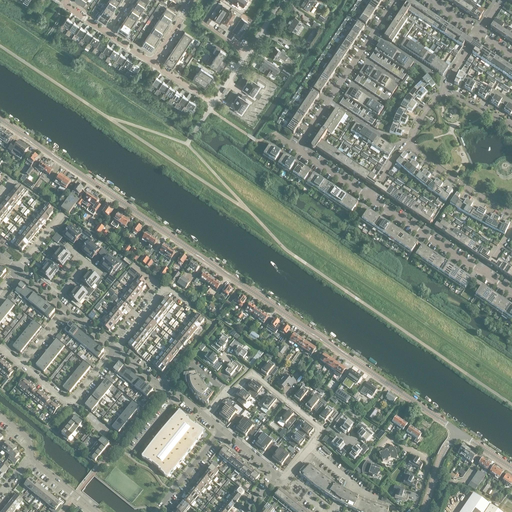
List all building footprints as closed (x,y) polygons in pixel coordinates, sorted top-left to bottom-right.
[(117,6),(109,0),(106,4),(114,10),(117,6)] [(311,11),(318,1),(316,0),(300,0),(301,0),(299,3),(311,11)] [(408,10),(413,3),(409,0),(408,0),(404,7),(408,10)] [(462,9),(467,1),(465,0),(461,0),(458,6),(462,9)] [(145,6),(137,1),(134,5),(135,5),(143,10),(145,6)] [(378,7),(369,1),(366,6),(375,12),(378,7)] [(466,12),(471,4),(467,1),(462,9),(466,12)] [(412,13),(417,5),(413,3),(408,10),(408,11),(412,13)] [(114,10),(106,4),(103,9),(111,14),(114,10)] [(230,9),(222,4),(212,18),(220,24),(230,9)] [(470,15),(476,7),(471,4),(466,12),(470,15)] [(143,10),(135,5),(134,5),(132,9),(140,15),(143,10)] [(416,16),(421,8),(417,5),(412,13),(416,16)] [(375,12),(366,6),(363,11),(372,17),(375,12)] [(405,16),(408,11),(408,10),(404,7),(399,15),(404,18),(404,17),(407,19),(408,18),(405,16)] [(475,18),(480,10),(476,7),(470,15),(475,18)] [(175,13),(167,8),(164,12),(173,18),(175,15),(174,14),(175,13)] [(419,18),(425,10),(421,8),(416,16),(419,18)] [(111,14),(103,9),(100,13),(109,18),(111,14)] [(140,15),(132,9),(129,13),(130,14),(137,19),(140,15)] [(236,13),(231,10),(223,22),(227,25),(229,23),(231,25),(234,21),(231,20),(236,13)] [(423,21),(429,13),(425,10),(419,18),(423,21)] [(482,17),(484,14),(485,13),(480,10),(475,18),(479,21),(482,17)] [(372,17),(363,11),(360,15),(369,21),(372,17)] [(173,18),(164,12),(161,17),(170,23),(173,18)] [(109,18),(100,13),(97,17),(106,23),(109,18)] [(137,19),(130,14),(129,13),(126,18),(134,23),(137,19)] [(428,24),(433,16),(429,13),(423,21),(428,24)] [(369,21),(360,15),(357,20),(366,26),(369,21)] [(407,20),(407,19),(404,17),(404,18),(399,15),(397,18),(405,24),(407,20)] [(432,27),(437,19),(433,16),(428,24),(432,27)] [(70,27),(73,22),(69,19),(67,17),(59,28),(63,31),(64,29),(65,28),(67,25),(70,27)] [(170,23),(161,17),(158,21),(167,27),(170,23)] [(249,22),(241,17),(232,30),(240,35),(244,30),(245,31),(248,27),(246,26),(249,22)] [(301,25),(303,22),(295,17),(288,27),(296,32),(298,29),(301,30),(303,27),(301,25)] [(134,23),(126,18),(123,22),(124,22),(131,27),(134,23)] [(405,24),(397,18),(394,22),(402,27),(405,24)] [(436,29),(441,21),(437,19),(432,27),(436,29)] [(495,31),(500,23),(495,20),(492,24),(493,24),(490,28),(495,31)] [(74,29),(76,31),(79,26),(76,24),(76,23),(74,22),(73,21),(73,22),(70,27),(66,33),(70,35),(71,34),(72,32),(74,29)] [(167,27),(158,21),(155,26),(164,32),(167,27)] [(440,32),(446,24),(441,21),(436,29),(440,32)] [(131,27),(124,22),(123,22),(120,26),(128,32),(131,27)] [(365,28),(356,22),(352,27),(361,33),(365,28)] [(402,27),(394,22),(392,26),(400,31),(402,27)] [(499,34),(504,26),(500,23),(495,31),(499,34)] [(445,35),(450,27),(446,24),(440,32),(445,35)] [(83,35),(86,31),(82,28),(83,28),(80,26),(79,26),(76,31),(72,37),(76,39),(77,38),(78,37),(78,36),(80,34),(83,35)] [(128,32),(120,26),(117,30),(126,36),(128,32)] [(164,32),(155,26),(152,30),(161,36),(164,32)] [(400,31),(392,26),(389,30),(397,35),(400,31)] [(503,37),(509,29),(504,26),(499,34),(503,37)] [(361,33),(352,27),(349,31),(358,37),(361,33)] [(449,38),(454,30),(450,27),(445,35),(449,38)] [(507,40),(511,32),(511,30),(509,29),(503,37),(507,40)] [(87,38),(90,40),(93,35),(89,33),(89,32),(87,31),(87,30),(86,31),(83,35),(79,41),(83,44),(84,42),(84,43),(85,41),(87,38)] [(161,36),(152,30),(149,35),(158,41),(161,36)] [(397,35),(389,30),(387,33),(395,39),(397,35)] [(453,41),(458,33),(454,30),(449,38),(453,41)] [(358,37),(349,31),(346,36),(355,42),(358,37)] [(193,37),(185,32),(182,36),(183,37),(190,42),(193,37)] [(395,39),(387,33),(384,37),(392,43),(395,39)] [(457,44),(463,35),(458,33),(453,41),(457,44)] [(94,42),(96,44),(99,40),(96,37),(93,35),(94,35),(93,35),(90,40),(86,46),(90,48),(91,47),(92,45),(94,42)] [(158,41),(149,35),(146,39),(155,45),(158,41)] [(480,47),(475,44),(473,42),(466,38),(463,35),(457,44),(462,47),(465,43),(470,47),(475,50),(472,54),(477,57),(483,49),(480,47)] [(190,42),(183,37),(182,36),(179,40),(187,46),(190,42)] [(355,42),(346,36),(343,41),(352,47),(355,42)] [(103,49),(106,44),(102,42),(103,41),(100,39),(99,40),(96,44),(92,50),(96,53),(97,51),(98,50),(100,47),(103,49)] [(155,45),(146,39),(142,44),(151,50),(155,45)] [(405,50),(411,42),(406,39),(401,47),(405,50)] [(187,46),(179,40),(176,45),(177,45),(184,50),(187,46)] [(352,47),(343,41),(340,46),(349,52),(352,47)] [(410,53),(415,45),(411,42),(405,50),(410,53)] [(110,53),(113,49),(109,46),(107,44),(107,43),(106,44),(103,49),(99,55),(103,57),(104,56),(105,54),(107,51),(110,53)] [(374,62),(385,45),(381,43),(375,51),(378,53),(376,56),(373,54),(370,59),(374,62)] [(380,54),(383,56),(390,47),(385,44),(385,45),(374,62),(378,64),(381,60),(378,58),(380,54)] [(184,50),(177,45),(176,45),(173,49),(181,54),(184,50)] [(414,56),(419,47),(415,45),(410,53),(414,56)] [(227,53),(216,46),(213,51),(217,54),(215,56),(221,60),(222,57),(224,58),(227,53)] [(349,52),(340,46),(336,50),(346,56),(349,52)] [(294,60),(299,53),(290,47),(286,52),(282,49),(281,51),(275,47),(270,55),(278,61),(281,57),(285,60),(288,56),(294,60)] [(378,64),(382,67),(394,50),(390,47),(383,56),(386,58),(384,62),(381,60),(378,64)] [(418,58),(423,50),(419,47),(414,56),(418,58)] [(114,56),(116,58),(119,53),(115,51),(116,50),(113,48),(114,48),(113,48),(113,49),(110,53),(106,59),(110,62),(111,60),(112,59),(114,56)] [(181,54),(173,49),(170,53),(171,54),(179,59),(181,54)] [(482,60),(487,52),(483,49),(477,57),(482,60)] [(346,56),(336,50),(333,55),(342,61),(346,56)] [(388,60),(391,62),(398,52),(394,50),(382,67),(386,70),(389,65),(386,63),(388,60)] [(422,61),(428,53),(423,50),(418,58),(422,61)] [(120,60),(123,62),(126,58),(122,55),(123,54),(120,53),(120,52),(119,53),(116,58),(112,64),(116,66),(117,65),(118,63),(120,60)] [(386,70),(390,72),(402,55),(398,52),(391,62),(394,63),(392,67),(389,65),(386,70)] [(486,63),(491,55),(487,52),(482,60),(486,63)] [(179,59),(171,54),(170,53),(168,57),(176,63),(179,59)] [(427,64),(432,56),(428,53),(422,61),(427,64)] [(342,61),(333,55),(330,60),(339,66),(342,61)] [(396,65),(399,67),(406,57),(402,55),(390,72),(394,75),(397,70),(394,68),(396,65)] [(490,66),(496,57),(491,55),(486,63),(490,66)] [(223,65),(219,63),(221,60),(215,56),(214,59),(212,58),(209,63),(210,64),(216,68),(220,70),(223,65)] [(431,67),(436,59),(432,56),(427,64),(431,67)] [(130,67),(133,62),(129,59),(127,57),(126,58),(123,62),(119,68),(123,71),(124,69),(125,68),(127,65),(130,67)] [(176,63),(168,57),(165,62),(173,67),(176,63)] [(394,75),(398,78),(410,60),(406,57),(399,67),(402,69),(400,72),(397,70),(394,75)] [(494,68),(500,60),(496,57),(490,66),(494,68)] [(261,65),(258,68),(269,75),(270,73),(271,73),(271,72),(276,75),(280,69),(264,59),(260,65),(261,65)] [(435,70),(440,62),(436,59),(431,67),(435,70)] [(339,66),(330,60),(327,65),(336,71),(339,66)] [(404,70),(407,72),(414,63),(410,60),(398,78),(402,80),(405,76),(402,74),(404,70)] [(499,71),(504,63),(500,60),(494,68),(499,71)] [(137,71),(140,67),(135,64),(136,63),(133,62),(134,61),(133,61),(133,62),(130,67),(126,72),(129,75),(130,73),(131,74),(132,72),(131,72),(133,69),(137,71)] [(439,73),(445,64),(440,62),(435,70),(439,72),(439,73)] [(503,74),(508,66),(504,63),(499,71),(503,74)] [(446,72),(449,67),(445,64),(439,73),(439,72),(438,73),(443,76),(445,73),(446,72)] [(336,71),(327,65),(324,69),(333,75),(336,71)] [(359,84),(369,68),(365,65),(360,73),(363,75),(361,79),(358,77),(355,81),(359,84)] [(507,77),(511,69),(511,68),(508,66),(503,74),(507,77)] [(365,77),(368,79),(374,69),(370,67),(369,68),(359,84),(363,87),(366,82),(363,80),(365,77)] [(213,76),(201,68),(198,73),(209,80),(210,81),(213,76)] [(333,75),(324,69),(321,74),(330,80),(333,75)] [(363,87),(367,90),(378,72),(374,69),(368,79),(371,81),(369,84),(366,82),(363,87)] [(198,73),(197,72),(194,77),(206,85),(209,80),(198,73)] [(373,82),(376,84),(382,75),(378,72),(367,90),(371,92),(374,88),(371,86),(373,82)] [(463,83),(466,77),(459,73),(454,84),(458,86),(460,82),(461,83),(461,82),(463,83)] [(330,80),(321,74),(317,79),(327,85),(330,80)] [(371,92),(375,95),(386,77),(382,75),(376,84),(379,86),(377,89),(374,88),(371,92)] [(159,86),(162,82),(162,81),(158,79),(158,78),(156,77),(156,76),(148,88),(149,88),(152,90),(153,88),(153,89),(154,87),(156,84),(159,86)] [(248,81),(246,83),(256,90),(260,85),(262,87),(264,84),(258,80),(256,82),(249,77),(247,81),(248,81)] [(381,88),(384,89),(390,80),(386,77),(375,95),(379,98),(382,93),(379,91),(381,88)] [(435,86),(432,82),(427,77),(421,83),(425,87),(427,86),(428,87),(429,86),(432,89),(435,86)] [(468,91),(473,80),(466,77),(463,83),(465,84),(465,85),(466,85),(464,89),(468,91)] [(327,85),(317,79),(314,84),(323,90),(327,85)] [(379,98),(383,100),(394,83),(390,80),(384,89),(387,91),(385,95),(382,93),(379,98)] [(477,90),(480,84),(473,80),(468,91),(471,92),(473,89),(475,89),(475,88),(477,90)] [(166,91),(169,86),(168,86),(165,83),(163,81),(162,81),(162,82),(159,86),(154,92),(155,93),(155,92),(159,94),(160,93),(161,91),(163,88),(165,90),(166,91)] [(270,82),(268,85),(277,92),(279,88),(270,82)] [(246,83),(243,88),(249,93),(248,95),(254,99),(256,96),(253,95),(256,90),(246,83)] [(392,95),(400,84),(399,84),(398,85),(394,83),(383,100),(387,103),(390,98),(387,96),(389,93),(392,95)] [(424,90),(424,89),(425,87),(421,83),(415,88),(423,97),(426,94),(423,91),(424,90)] [(323,90),(314,84),(311,89),(320,95),(323,90)] [(481,98),(487,87),(480,84),(477,90),(479,91),(479,92),(480,92),(478,96),(481,98)] [(175,91),(175,90),(171,88),(172,87),(169,86),(169,85),(168,86),(169,86),(166,91),(165,90),(161,97),(162,97),(165,99),(166,97),(167,96),(169,93),(172,95),(175,91)] [(491,97),(494,91),(487,87),(481,98),(485,100),(487,96),(488,97),(489,96),(491,97)] [(340,104),(344,107),(354,91),(350,88),(345,96),(348,98),(346,101),(343,99),(340,104)] [(423,97),(415,88),(409,95),(414,99),(416,98),(417,98),(418,97),(421,100),(423,97)] [(350,99),(353,101),(359,92),(355,89),(354,91),(344,107),(348,110),(351,105),(348,103),(350,99)] [(182,95),(178,92),(176,90),(175,90),(175,91),(172,95),(168,101),(168,102),(169,101),(172,103),(173,102),(174,100),(176,97),(179,99),(182,95)] [(319,96),(310,90),(307,95),(316,101),(319,96)] [(494,105),(501,95),(494,91),(491,97),(492,98),(492,99),(493,100),(491,103),(494,105)] [(348,110),(352,112),(363,95),(359,92),(353,101),(356,103),(354,107),(351,105),(348,110)] [(186,104),(189,100),(188,99),(184,97),(185,96),(182,94),(183,94),(182,94),(182,95),(179,99),(174,106),(175,106),(175,105),(179,108),(180,106),(181,105),(183,102),(185,104),(186,104)] [(239,95),(235,100),(245,107),(248,102),(251,104),(253,101),(247,97),(245,99),(239,95)] [(255,120),(270,100),(263,95),(248,115),(255,120)] [(316,101),(307,95),(304,100),(313,106),(316,101)] [(358,105),(361,107),(367,97),(363,95),(352,112),(356,115),(359,110),(356,108),(358,105)] [(413,103),(414,102),(413,101),(414,99),(409,95),(404,102),(414,109),(416,105),(413,103)] [(504,105),(507,100),(501,95),(494,105),(498,107),(500,104),(501,105),(502,104),(504,105)] [(356,115),(360,118),(371,100),(367,97),(361,107),(364,109),(362,112),(359,110),(356,115)] [(192,108),(196,103),(195,104),(191,101),(189,99),(188,99),(189,100),(186,104),(185,104),(181,110),(182,110),(185,112),(186,111),(187,109),(189,106),(192,108)] [(233,102),(231,105),(238,110),(236,112),(242,116),(244,113),(242,112),(245,107),(235,100),(234,102),(233,102)] [(313,106),(304,100),(300,104),(310,110),(313,106)] [(366,110),(369,112),(375,103),(371,100),(360,118),(364,120),(367,116),(364,114),(366,110)] [(414,109),(404,102),(400,110),(405,113),(406,111),(407,111),(408,110),(412,112),(414,109)] [(364,120),(368,123),(379,105),(375,103),(369,112),(372,114),(370,117),(367,116),(364,120)] [(310,110),(300,104),(297,109),(306,115),(310,110)] [(377,118),(385,106),(384,106),(383,108),(379,105),(368,123),(372,126),(375,121),(372,119),(374,116),(377,118)] [(306,115),(297,109),(294,114),(303,120),(306,115)] [(346,115),(337,109),(334,113),(343,119),(346,115)] [(405,117),(405,115),(404,115),(405,113),(400,110),(395,117),(406,122),(408,119),(405,117)] [(343,119),(334,113),(331,117),(340,123),(343,119)] [(303,120),(294,114),(291,119),(300,125),(303,120)] [(340,123),(331,117),(329,121),(328,121),(337,127),(340,123)] [(405,126),(406,122),(395,117),(392,125),(399,128),(399,125),(400,126),(401,124),(405,126)] [(300,125),(291,119),(288,123),(297,129),(300,125)] [(337,127),(328,121),(329,121),(326,125),(335,131),(337,127)] [(297,129),(288,123),(284,128),(294,134),(297,129)] [(355,135),(361,126),(356,123),(351,132),(355,135)] [(335,131),(326,125),(323,129),(327,132),(330,134),(332,135),(335,131)] [(398,131),(399,130),(398,130),(399,128),(392,125),(389,134),(401,137),(402,133),(398,131)] [(359,137),(365,129),(361,126),(355,135),(359,137)] [(326,134),(327,132),(323,129),(322,130),(312,145),(312,146),(311,146),(311,147),(311,148),(312,148),(312,149),(313,149),(313,150),(314,150),(315,150),(315,149),(316,149),(321,140),(322,141),(326,134)] [(364,140),(369,132),(365,129),(359,137),(364,140)] [(5,132),(1,139),(0,140),(0,142),(3,144),(9,135),(5,132)] [(368,143),(373,135),(369,132),(364,140),(368,143)] [(9,135),(3,144),(1,146),(5,149),(8,143),(9,144),(12,141),(11,140),(13,137),(9,135)] [(372,146),(378,138),(373,135),(368,143),(372,146)] [(376,149),(382,140),(378,138),(372,146),(376,149)] [(320,152),(325,143),(322,141),(321,140),(316,149),(320,152)] [(381,151),(386,143),(382,140),(376,149),(381,151)] [(16,147),(12,152),(11,154),(21,160),(29,149),(19,142),(16,147)] [(324,154),(329,146),(325,143),(320,152),(324,154)] [(390,146),(386,143),(381,151),(385,154),(390,146)] [(269,158),(276,149),(271,145),(270,145),(264,155),(269,158)] [(392,152),(393,151),(395,148),(391,145),(390,146),(385,154),(389,157),(392,153),(392,152)] [(328,157),(333,148),(329,146),(324,154),(328,157)] [(332,159),(337,151),(333,148),(328,157),(332,159)] [(275,162),(281,153),(281,152),(276,149),(269,158),(275,162)] [(336,162),(342,154),(337,151),(332,159),(336,162)] [(29,159),(27,162),(32,166),(38,157),(33,154),(29,159)] [(340,165),(346,157),(342,154),(336,162),(340,165)] [(405,162),(406,161),(405,160),(407,157),(404,154),(396,163),(402,168),(407,163),(405,162)] [(284,168),(290,159),(285,155),(278,164),(284,168)] [(345,168),(350,160),(346,157),(340,165),(345,168)] [(290,172),(296,162),(290,159),(284,168),(290,172)] [(349,171),(354,162),(350,160),(345,168),(349,171)] [(353,174),(359,165),(354,162),(349,171),(353,174)] [(408,173),(416,164),(413,162),(410,165),(409,164),(408,165),(407,163),(402,168),(408,173)] [(38,170),(38,169),(43,172),(40,175),(41,176),(43,173),(44,173),(48,166),(43,163),(40,166),(38,165),(35,169),(38,170)] [(299,178),(305,168),(300,165),(300,164),(300,165),(299,165),(293,174),(299,178)] [(417,172),(417,171),(416,170),(419,167),(416,164),(408,173),(414,178),(418,173),(417,172)] [(357,176),(363,168),(359,165),(353,174),(357,176)] [(53,170),(48,166),(44,173),(49,176),(53,170)] [(304,182),(311,172),(310,172),(311,172),(310,172),(305,168),(299,178),(304,182)] [(362,179),(367,171),(363,168),(357,176),(362,179)] [(366,182),(371,174),(367,171),(362,179),(366,182)] [(420,183),(428,174),(424,171),(422,174),(421,173),(420,174),(418,173),(414,178),(420,183)] [(313,187),(319,178),(319,177),(319,178),(314,174),(307,184),(313,187)] [(385,195),(390,186),(386,183),(383,188),(378,185),(373,182),(376,177),(371,174),(366,182),(370,185),(376,189),(385,195)] [(429,181),(429,180),(428,179),(431,176),(428,174),(420,183),(426,188),(430,182),(429,181)] [(57,180),(57,181),(60,183),(59,184),(61,185),(66,179),(60,175),(57,180)] [(23,184),(32,190),(33,188),(36,190),(43,181),(40,178),(35,186),(26,180),(23,184)] [(318,191),(325,182),(325,181),(319,178),(313,187),(318,191)] [(71,182),(66,179),(61,185),(66,189),(71,182)] [(433,192),(440,183),(437,180),(434,184),(433,183),(432,184),(430,182),(426,188),(433,192)] [(324,195),(330,185),(325,182),(318,191),(324,195)] [(441,190),(442,189),(440,188),(443,185),(440,183),(433,192),(439,197),(443,191),(441,190)] [(18,185),(15,190),(23,197),(27,192),(18,185)] [(78,201),(73,198),(73,197),(74,197),(75,196),(75,195),(75,194),(78,196),(79,195),(83,188),(78,185),(74,191),(70,196),(64,205),(61,209),(62,209),(69,215),(78,201)] [(329,198),(336,189),(336,188),(336,189),(330,185),(324,195),(329,198)] [(389,198),(395,189),(390,186),(385,195),(389,198)] [(335,202),(341,193),(341,192),(336,189),(329,198),(335,202)] [(393,201),(399,192),(395,189),(389,198),(393,200),(393,201)] [(446,201),(452,192),(449,189),(447,193),(445,192),(445,193),(443,191),(439,197),(446,201)] [(23,197),(15,190),(11,194),(20,201),(23,197)] [(61,202),(68,192),(66,190),(59,200),(61,202)] [(397,204),(403,195),(399,192),(393,201),(393,200),(397,203),(397,204)] [(340,206),(347,196),(341,193),(335,202),(340,206)] [(20,201),(11,194),(8,198),(16,205),(20,201)] [(85,199),(84,201),(87,203),(89,205),(94,198),(89,194),(85,199)] [(458,202),(459,201),(458,200),(460,197),(456,194),(450,204),(457,208),(460,203),(458,202)] [(402,206),(407,198),(403,195),(397,204),(398,203),(402,206)] [(346,209),(352,200),(352,199),(352,200),(347,196),(340,206),(346,209)] [(16,205),(8,198),(4,202),(13,209),(16,205)] [(99,201),(94,198),(89,205),(91,206),(92,205),(95,207),(96,206),(99,201)] [(406,209),(412,201),(407,198),(402,206),(406,209)] [(352,213),(358,204),(358,203),(352,200),(346,209),(352,213)] [(410,212),(416,203),(412,201),(406,209),(410,212)] [(463,213),(469,203),(466,201),(464,204),(463,203),(462,204),(460,203),(457,208),(463,213)] [(13,209),(4,202),(1,207),(10,214),(13,209)] [(414,215),(420,206),(416,203),(410,212),(414,214),(414,215)] [(471,210),(472,209),(471,208),(473,205),(469,203),(463,213),(470,217),(473,211),(471,210)] [(53,214),(51,212),(53,209),(46,204),(47,204),(45,207),(44,207),(41,211),(49,218),(53,214)] [(108,218),(114,209),(108,205),(103,214),(108,218)] [(419,218),(424,209),(420,206),(414,215),(415,215),(419,217),(419,218)] [(10,214),(1,207),(0,207),(0,212),(6,218),(10,214)] [(477,221),(483,210),(479,208),(477,212),(476,211),(475,212),(473,211),(470,217),(477,221)] [(423,220),(429,212),(424,209),(419,218),(419,217),(423,220)] [(367,224),(374,214),(368,211),(369,210),(368,210),(362,220),(367,224)] [(485,217),(485,216),(484,216),(486,212),(483,210),(477,221),(484,224),(487,219),(485,217)] [(49,218),(41,211),(37,215),(46,222),(49,218)] [(430,220),(433,215),(429,212),(423,220),(423,221),(423,220),(430,225),(432,221),(430,220)] [(373,227),(379,218),(374,214),(367,224),(373,227)] [(46,222),(37,215),(34,219),(42,226),(46,222)] [(114,220),(114,221),(114,222),(119,226),(124,218),(118,215),(114,220)] [(491,228),(496,217),(492,216),(490,219),(489,219),(489,220),(487,219),(484,224),(491,228)] [(378,231),(385,221),(379,218),(380,218),(379,217),(379,218),(373,227),(378,231)] [(498,225),(499,224),(498,223),(499,219),(496,217),(491,228),(498,231),(500,226),(498,225)] [(130,222),(124,218),(119,226),(120,224),(125,228),(130,222)] [(42,226),(34,219),(30,224),(39,231),(42,226)] [(384,235),(390,225),(385,222),(385,221),(378,231),(384,235)] [(441,233),(447,224),(442,221),(439,226),(437,224),(434,228),(441,232),(441,233)] [(505,235),(510,224),(506,222),(504,226),(503,226),(502,227),(500,226),(498,231),(505,235)] [(39,231),(30,224),(27,228),(36,235),(39,231)] [(95,231),(100,234),(104,228),(99,224),(95,231)] [(445,235),(451,227),(447,224),(441,233),(441,232),(446,235),(445,235)] [(137,225),(134,228),(133,227),(132,230),(133,230),(132,232),(134,233),(135,232),(138,234),(142,228),(137,225)] [(389,238),(396,229),(390,225),(391,225),(390,225),(384,235),(389,238)] [(66,233),(64,236),(67,239),(66,239),(67,239),(69,240),(78,229),(76,231),(71,227),(67,232),(66,233)] [(450,238),(455,230),(451,227),(445,235),(445,236),(446,235),(450,238)] [(36,235),(27,228),(24,232),(32,239),(36,235)] [(395,242),(401,232),(396,229),(396,228),(396,229),(389,238),(395,242)] [(78,229),(69,240),(74,244),(76,241),(77,240),(81,235),(76,231),(78,229)] [(454,241),(460,233),(455,230),(450,238),(452,240),(454,241)] [(32,239),(24,232),(20,236),(29,243),(32,239)] [(400,246),(407,236),(401,233),(402,232),(401,232),(395,242),(400,246)] [(458,244),(464,235),(460,233),(454,241),(458,244)] [(143,239),(142,241),(146,243),(148,244),(152,237),(146,234),(143,239)] [(462,247),(468,238),(464,235),(458,244),(462,246),(462,247)] [(0,236),(0,249),(2,253),(10,247),(5,240),(0,243),(0,238),(1,238),(0,236)] [(29,243),(20,236),(17,240),(25,247),(29,243)] [(406,249),(412,240),(407,236),(400,246),(406,249)] [(158,241),(152,237),(148,244),(148,243),(154,247),(158,241)] [(467,250),(472,241),(468,238),(462,247),(463,247),(467,249),(467,250)] [(411,253),(418,243),(412,240),(413,240),(412,239),(412,240),(406,249),(411,253)] [(25,247),(17,240),(13,245),(22,252),(25,247)] [(471,252),(477,244),(472,241),(467,250),(467,249),(471,252)] [(85,248),(82,251),(87,255),(96,244),(94,246),(90,242),(85,247),(84,248),(85,248)] [(96,244),(87,255),(92,259),(99,250),(95,246),(96,244)] [(475,255),(481,247),(477,244),(471,252),(471,253),(471,252),(475,255)] [(54,251),(57,253),(66,261),(70,256),(67,253),(66,252),(66,253),(58,246),(54,251)] [(164,258),(164,257),(170,249),(164,246),(158,254),(164,258)] [(421,260),(428,250),(427,250),(428,250),(427,250),(422,246),(416,256),(421,260)] [(479,258),(485,250),(481,247),(475,255),(479,258)] [(133,257),(137,251),(133,248),(129,254),(133,257)] [(175,253),(170,249),(164,257),(170,261),(175,253)] [(427,263),(433,254),(433,253),(428,250),(421,260),(427,263)] [(498,271),(504,262),(500,259),(496,264),(493,262),(486,257),(490,252),(485,250),(479,258),(480,258),(481,259),(491,265),(498,270),(498,271)] [(50,255),(48,258),(53,263),(55,260),(58,262),(58,263),(59,263),(62,266),(66,261),(57,253),(53,258),(50,255)] [(432,267),(439,257),(438,257),(439,257),(438,257),(433,254),(427,263),(432,267)] [(100,266),(105,270),(115,259),(110,255),(104,262),(103,263),(100,266)] [(182,255),(179,259),(178,260),(178,261),(177,262),(179,264),(180,263),(183,265),(187,259),(182,255)] [(145,265),(149,260),(144,256),(140,261),(145,265)] [(438,271),(444,261),(439,257),(432,267),(438,271)] [(46,262),(42,266),(54,276),(58,271),(55,268),(54,267),(51,265),(53,263),(48,258),(45,261),(46,262)] [(115,259),(105,270),(107,272),(110,274),(113,271),(114,270),(115,272),(122,264),(115,259)] [(443,274),(450,265),(449,265),(450,264),(449,264),(444,261),(438,271),(443,274)] [(189,273),(190,271),(195,274),(199,267),(192,262),(186,271),(189,273)] [(503,274),(508,265),(504,262),(498,271),(499,271),(503,273),(503,274)] [(449,278),(455,268),(450,265),(443,274),(449,278)] [(507,276),(511,268),(511,267),(508,265),(503,274),(503,273),(507,276)] [(42,266),(36,274),(41,278),(43,275),(46,277),(46,278),(47,278),(50,281),(54,276),(42,266)] [(163,277),(168,270),(165,267),(160,275),(163,277)] [(454,281),(461,272),(460,272),(461,272),(460,271),(460,272),(455,268),(449,278),(454,281)] [(90,272),(86,277),(98,286),(102,281),(94,275),(93,274),(90,272)] [(174,282),(180,274),(177,272),(171,280),(174,282)] [(460,285),(466,276),(466,275),(461,272),(454,281),(460,285)] [(205,273),(201,279),(200,280),(205,284),(206,283),(210,277),(205,273)] [(465,289),(472,279),(471,279),(472,279),(471,279),(466,276),(460,285),(465,289)] [(86,277),(82,282),(85,284),(86,285),(89,287),(87,290),(91,294),(98,286),(86,277)] [(186,289),(190,283),(182,277),(177,284),(186,289)] [(216,281),(210,277),(206,283),(210,285),(209,286),(211,288),(216,281)] [(138,282),(137,281),(135,279),(134,278),(133,280),(133,283),(132,285),(142,293),(146,288),(138,282)] [(221,284),(216,281),(211,288),(216,291),(221,284)] [(19,287),(17,286),(14,289),(20,295),(26,288),(21,284),(19,287)] [(142,293),(132,285),(130,288),(131,289),(130,290),(138,297),(142,293)] [(228,296),(232,289),(227,286),(225,289),(225,288),(222,292),(228,296)] [(481,299),(487,290),(482,286),(475,296),(481,299)] [(78,287),(74,292),(83,299),(87,295),(89,297),(91,294),(87,290),(84,292),(82,290),(81,289),(78,287)] [(26,288),(20,295),(24,298),(30,291),(26,288)] [(138,297),(130,290),(128,289),(124,294),(126,295),(134,302),(138,297)] [(486,303),(493,293),(488,290),(487,290),(481,299),(486,303)] [(30,291),(24,298),(28,301),(34,294),(30,291)] [(74,292),(70,297),(73,299),(74,300),(76,302),(74,305),(79,309),(82,306),(79,304),(83,299),(74,292)] [(492,307),(498,297),(493,294),(493,293),(486,303),(492,307)] [(34,294),(28,301),(33,305),(38,298),(34,294)] [(134,302),(126,295),(124,297),(125,298),(123,300),(120,297),(120,298),(118,300),(121,303),(127,307),(129,305),(130,307),(134,302)] [(242,296),(240,299),(237,297),(234,301),(233,302),(239,306),(240,304),(243,306),(245,302),(247,299),(242,296)] [(167,297),(164,301),(173,308),(176,305),(167,297)] [(497,310),(504,301),(499,297),(498,297),(492,307),(497,310)] [(35,310),(42,301),(38,298),(33,305),(31,307),(35,310)] [(100,302),(106,307),(109,303),(103,299),(100,302)] [(15,306),(8,301),(6,303),(6,302),(4,305),(11,311),(15,306)] [(39,314),(47,305),(42,301),(35,310),(39,314)] [(173,308),(164,301),(160,305),(169,313),(173,308)] [(503,314),(509,304),(504,301),(497,310),(503,314)] [(125,310),(127,307),(121,303),(119,305),(117,308),(116,307),(114,309),(123,316),(127,311),(125,310)] [(250,304),(246,311),(245,312),(248,313),(249,312),(252,315),(256,309),(250,304)] [(508,318),(511,312),(511,306),(510,305),(510,304),(509,304),(503,314),(508,318)] [(11,311),(4,305),(2,307),(2,308),(1,309),(8,315),(11,311)] [(43,317),(45,315),(51,308),(47,305),(39,314),(43,317)] [(169,313),(160,305),(157,310),(166,317),(169,313)] [(55,312),(51,308),(45,315),(51,320),(54,316),(52,315),(55,312)] [(123,316),(114,309),(112,311),(114,312),(111,315),(119,321),(123,316)] [(262,313),(256,309),(252,315),(258,319),(262,313)] [(166,317),(157,310),(154,314),(162,321),(166,317)] [(92,311),(88,316),(93,320),(97,315),(92,311)] [(109,313),(105,317),(115,325),(119,321),(111,315),(109,313)] [(269,317),(262,313),(258,319),(262,321),(261,323),(264,324),(269,317)] [(162,321),(154,314),(150,319),(158,326),(162,321)] [(196,314),(193,317),(201,325),(204,321),(196,314)] [(15,328),(17,329),(27,316),(26,315),(15,328)] [(115,325),(105,317),(101,322),(106,326),(104,328),(109,331),(110,329),(111,330),(115,325)] [(193,317),(189,322),(198,329),(201,325),(193,317)] [(281,327),(278,325),(280,322),(275,319),(275,320),(274,320),(273,319),(271,321),(272,322),(271,323),(272,323),(271,325),(270,324),(267,328),(275,334),(281,327)] [(157,327),(149,320),(146,324),(154,331),(157,327)] [(34,321),(26,330),(35,337),(38,333),(42,328),(34,321)] [(189,322),(186,326),(194,333),(198,329),(189,322)] [(68,327),(66,325),(63,329),(69,334),(75,327),(70,324),(68,327)] [(154,331),(146,324),(142,328),(151,335),(154,331)] [(186,326),(182,330),(191,337),(194,333),(186,326)] [(281,331),(280,333),(285,337),(290,329),(285,326),(281,331)] [(75,327),(69,334),(73,338),(79,331),(75,327)] [(4,341),(6,343),(17,329),(15,328),(4,341)] [(151,335),(142,328),(139,332),(147,339),(151,335)] [(26,330),(20,339),(28,345),(31,341),(35,337),(26,330)] [(182,330),(179,334),(188,341),(191,337),(182,330)] [(79,331),(73,338),(77,341),(83,334),(79,331)] [(147,339),(139,332),(135,337),(144,344),(147,339)] [(249,338),(255,342),(259,336),(253,332),(250,336),(248,335),(246,337),(248,338),(249,338)] [(83,334),(77,341),(81,344),(87,337),(83,334)] [(179,334),(175,339),(184,346),(188,341),(179,334)] [(220,335),(215,342),(211,347),(218,352),(221,347),(223,349),(226,346),(225,345),(227,343),(227,342),(228,341),(220,335)] [(296,344),(300,338),(294,335),(289,343),(294,347),(296,344)] [(87,337),(81,344),(86,348),(91,341),(87,337)] [(144,344),(135,337),(132,341),(141,348),(144,344)] [(305,342),(300,338),(296,344),(301,348),(305,342)] [(20,339),(13,347),(21,354),(24,349),(28,345),(20,339)] [(57,340),(50,349),(58,356),(61,351),(65,347),(57,340)] [(174,340),(171,344),(179,351),(183,347),(174,340)] [(243,346),(235,340),(230,347),(237,353),(236,355),(239,357),(239,356),(242,359),(242,358),(243,359),(247,354),(241,349),(243,346)] [(91,341),(86,348),(90,351),(95,344),(91,341)] [(141,348),(132,341),(128,345),(137,352),(141,348)] [(305,354),(310,345),(305,342),(301,348),(300,350),(305,354)] [(95,344),(90,351),(94,355),(100,348),(95,344)] [(171,344),(167,349),(176,356),(179,351),(171,344)] [(316,349),(310,345),(305,354),(310,357),(316,349)] [(282,355),(287,349),(283,346),(278,353),(282,355)] [(104,351),(100,348),(94,355),(100,360),(103,356),(101,354),(104,351)] [(50,349),(43,357),(51,364),(54,360),(58,356),(50,349)] [(167,349),(164,353),(173,360),(176,356),(167,349)] [(164,353),(160,357),(169,364),(173,360),(164,353)] [(213,356),(210,354),(209,353),(205,358),(211,363),(209,366),(218,372),(222,366),(215,360),(217,358),(214,355),(213,356)] [(320,361),(326,365),(330,359),(324,355),(320,361)] [(43,357),(36,366),(44,372),(47,368),(51,364),(43,357)] [(160,357),(157,361),(166,368),(169,364),(160,357)] [(335,362),(330,359),(326,365),(331,368),(335,362)] [(4,363),(0,360),(0,372),(0,373),(8,363),(5,361),(4,363)] [(153,366),(162,373),(166,368),(157,361),(153,366)] [(84,362),(80,367),(87,372),(89,370),(90,368),(84,362)] [(236,362),(232,366),(230,365),(228,368),(226,371),(227,371),(226,372),(231,376),(236,370),(239,372),(242,367),(236,362)] [(269,373),(273,376),(278,370),(269,362),(266,366),(264,364),(261,367),(263,369),(261,372),(267,376),(269,373)] [(341,366),(335,362),(331,368),(336,372),(341,366)] [(11,366),(8,363),(0,373),(8,379),(14,371),(10,368),(11,366)] [(117,367),(115,365),(112,369),(118,374),(123,367),(119,364),(117,367)] [(346,370),(341,366),(336,372),(335,375),(340,378),(346,370)] [(80,367),(77,371),(83,376),(84,375),(85,375),(87,372),(80,367)] [(120,379),(128,370),(123,367),(118,374),(116,376),(120,379)] [(125,383),(132,374),(128,370),(120,379),(125,383)] [(83,376),(77,371),(73,375),(80,381),(82,378),(83,376)] [(343,384),(346,387),(349,389),(354,382),(357,384),(362,378),(352,371),(343,384)] [(205,379),(202,380),(201,380),(200,378),(199,377),(198,377),(197,373),(184,375),(185,375),(186,383),(187,382),(189,390),(190,389),(194,396),(195,395),(199,401),(200,400),(205,406),(207,404),(208,402),(214,394),(213,393),(213,394),(209,391),(207,389),(212,385),(208,381),(205,383),(204,382),(206,381),(205,379)] [(130,384),(136,377),(132,374),(125,383),(129,386),(130,384)] [(73,375),(70,379),(76,385),(78,383),(80,381),(73,375)] [(291,387),(295,382),(290,377),(289,379),(285,376),(278,384),(284,389),(288,385),(291,387)] [(136,377),(130,384),(135,388),(140,381),(136,377)] [(17,387),(25,393),(32,383),(29,381),(28,383),(24,379),(17,387)] [(70,379),(66,384),(73,389),(75,387),(75,386),(76,385),(70,379)] [(113,386),(106,381),(104,383),(104,382),(102,385),(109,390),(113,386)] [(140,381),(135,388),(139,391),(144,384),(140,381)] [(255,399),(263,389),(253,381),(248,386),(251,389),(248,393),(255,399)] [(368,382),(364,387),(360,393),(365,396),(366,395),(367,396),(367,395),(371,398),(377,390),(371,386),(372,385),(368,382)] [(35,386),(32,383),(25,393),(32,398),(38,391),(34,388),(35,386)] [(63,388),(70,394),(73,389),(66,384),(63,388)] [(144,384),(139,391),(143,394),(149,387),(144,384)] [(109,390),(102,385),(100,387),(100,388),(99,389),(106,394),(109,390)] [(149,387),(143,394),(149,400),(152,396),(151,394),(153,391),(149,387)] [(303,388),(294,398),(300,402),(302,400),(303,401),(305,404),(313,394),(309,390),(308,392),(303,388)] [(106,394),(99,389),(98,391),(97,391),(95,393),(102,399),(106,394)] [(346,404),(350,398),(338,389),(334,395),(346,404)] [(240,398),(237,402),(242,406),(244,404),(245,404),(251,397),(242,390),(237,395),(240,398)] [(42,394),(38,391),(32,398),(39,404),(46,395),(43,392),(42,394)] [(102,399),(95,393),(93,396),(94,396),(92,398),(99,403),(102,399)] [(389,393),(386,397),(383,402),(387,404),(388,401),(393,404),(397,398),(389,393)] [(318,414),(327,404),(315,394),(305,407),(311,411),(313,409),(314,410),(318,414)] [(49,397),(46,395),(39,404),(46,410),(52,402),(48,399),(49,397)] [(274,404),(277,401),(271,397),(269,399),(268,398),(266,395),(258,405),(262,408),(263,407),(268,411),(272,407),(274,409),(277,406),(274,404)] [(99,403),(92,398),(91,399),(90,399),(88,401),(95,407),(99,403)] [(95,407),(88,401),(85,406),(92,411),(95,407)] [(56,406),(52,402),(46,410),(53,416),(56,412),(57,413),(60,409),(59,408),(61,406),(57,403),(56,406)] [(133,402),(129,406),(136,412),(138,410),(138,409),(139,407),(133,402)] [(224,419),(233,408),(228,404),(226,406),(222,403),(218,409),(222,412),(219,415),(224,419)] [(129,406),(126,411),(132,416),(133,414),(134,415),(136,412),(129,406)] [(236,414),(238,411),(233,408),(224,419),(229,423),(231,420),(235,423),(239,417),(236,414)] [(334,411),(333,412),(327,408),(319,418),(325,423),(327,420),(328,421),(327,422),(330,424),(338,414),(334,411)] [(373,409),(368,416),(373,420),(378,412),(373,409)] [(283,417),(280,421),(285,425),(284,426),(288,430),(296,420),(293,418),(293,419),(292,418),(294,415),(288,410),(286,413),(284,411),(281,415),(283,417)] [(126,411),(122,415),(129,420),(131,418),(132,416),(126,411)] [(141,457),(151,464),(152,464),(155,465),(157,467),(159,469),(158,470),(167,478),(170,475),(169,474),(172,470),(173,471),(179,465),(178,464),(181,460),(182,461),(187,455),(186,454),(189,450),(190,451),(195,444),(194,443),(197,440),(198,441),(199,439),(200,439),(201,439),(202,438),(202,437),(202,436),(202,435),(203,434),(202,433),(203,431),(194,425),(195,424),(195,421),(192,418),(189,418),(188,419),(180,412),(179,414),(178,413),(172,419),(173,420),(170,424),(168,423),(163,429),(164,430),(161,434),(160,433),(155,439),(156,440),(153,444),(152,443),(147,450),(148,451),(145,454),(144,453),(141,457)] [(245,429),(252,421),(243,414),(236,422),(245,429)] [(122,415),(119,419),(125,424),(127,423),(129,420),(122,415)] [(393,424),(396,425),(400,419),(396,416),(391,424),(392,425),(393,424)] [(72,422),(79,428),(84,421),(80,418),(79,420),(76,417),(72,422)] [(119,419),(115,423),(122,429),(124,426),(125,424),(119,419)] [(404,421),(400,419),(396,425),(398,427),(397,428),(398,430),(404,421)] [(253,436),(260,428),(252,421),(245,429),(253,436)] [(337,423),(333,428),(340,434),(342,431),(344,433),(346,431),(348,433),(350,430),(350,429),(352,427),(352,426),(353,425),(348,421),(342,427),(337,423)] [(408,424),(404,421),(398,430),(400,431),(401,429),(403,430),(408,424)] [(81,429),(79,428),(72,422),(71,424),(71,423),(68,426),(69,426),(75,432),(77,433),(81,429)] [(112,428),(119,433),(122,429),(115,423),(112,428)] [(297,433),(303,437),(306,434),(309,436),(314,431),(304,423),(300,429),(301,429),(297,433)] [(370,437),(364,432),(367,429),(359,423),(357,426),(353,431),(359,437),(362,440),(362,439),(365,441),(366,442),(370,437)] [(75,432),(68,426),(69,426),(68,428),(67,428),(65,430),(65,431),(72,436),(75,432)] [(408,436),(409,437),(415,429),(411,426),(406,433),(409,434),(408,436)] [(418,431),(415,429),(409,437),(411,438),(412,436),(414,438),(418,431)] [(64,432),(62,434),(65,437),(64,438),(67,442),(72,436),(65,431),(64,432)] [(422,434),(418,431),(414,438),(416,439),(414,442),(417,444),(419,441),(418,440),(422,434)] [(258,433),(254,438),(257,440),(258,441),(255,444),(260,448),(267,439),(268,439),(269,437),(264,433),(262,436),(258,433)] [(289,444),(294,448),(297,444),(300,447),(305,441),(296,434),(291,439),(292,440),(289,444)] [(104,437),(99,444),(106,449),(109,445),(106,442),(108,441),(104,437)] [(267,439),(260,448),(265,452),(267,449),(268,450),(271,452),(275,447),(272,443),(268,439),(267,439)] [(336,439),(332,444),(338,449),(336,452),(342,458),(347,453),(342,449),(344,447),(342,446),(344,444),(341,441),(340,442),(337,440),(336,439)] [(5,445),(3,443),(0,446),(0,448),(4,452),(11,444),(8,442),(5,445)] [(106,449),(99,444),(97,442),(93,446),(102,454),(104,451),(105,449),(106,450),(106,449)] [(11,444),(4,452),(9,456),(16,448),(11,444)] [(350,454),(349,455),(354,460),(360,453),(363,456),(369,449),(364,445),(360,449),(358,448),(356,450),(354,448),(351,452),(352,452),(350,454)] [(387,450),(384,451),(382,451),(382,452),(379,454),(380,456),(379,458),(381,459),(382,462),(391,458),(393,458),(396,459),(397,459),(397,456),(397,453),(401,452),(398,447),(395,449),(393,447),(391,445),(391,446),(389,448),(387,450)] [(102,454),(93,446),(90,450),(92,452),(98,458),(99,458),(101,455),(102,453),(102,454)] [(324,446),(322,448),(330,455),(332,454),(324,446)] [(458,454),(462,457),(468,449),(464,446),(458,454)] [(277,462),(285,453),(280,449),(279,450),(275,447),(271,452),(275,455),(272,458),(277,462)] [(16,448),(9,456),(10,457),(8,459),(15,464),(20,459),(17,457),(19,454),(15,451),(17,449),(16,448)] [(222,451),(219,455),(223,459),(229,452),(225,448),(224,449),(223,448),(221,450),(222,451)] [(468,449),(462,457),(466,460),(472,451),(468,449)] [(472,451),(466,460),(471,463),(477,455),(472,451)] [(92,452),(87,458),(91,461),(92,459),(95,462),(98,459),(97,459),(98,458),(99,458),(92,452)] [(229,452),(223,459),(227,463),(233,455),(229,452)] [(289,457),(285,453),(277,462),(282,466),(284,463),(288,466),(292,461),(289,457)] [(424,462),(411,453),(407,459),(422,469),(423,466),(422,464),(424,462)] [(233,455),(227,463),(232,466),(238,459),(233,455)] [(487,461),(483,458),(478,465),(483,468),(487,461)] [(238,459),(232,466),(236,470),(242,462),(238,459)] [(367,461),(365,462),(363,465),(362,467),(362,469),(362,472),(363,475),(363,474),(365,474),(368,474),(371,475),(372,477),(374,476),(377,477),(378,474),(380,473),(379,471),(380,468),(377,467),(376,465),(374,466),(371,465),(369,463),(367,461)] [(492,464),(487,461),(483,468),(487,471),(492,464)] [(236,470),(234,472),(239,475),(240,473),(246,466),(242,462),(236,470)] [(8,470),(1,464),(0,465),(0,470),(5,474),(8,470)] [(218,472),(211,466),(208,471),(214,476),(218,472)] [(246,466),(240,473),(245,477),(251,469),(246,466)] [(300,472),(299,473),(300,474),(301,473),(304,475),(303,477),(310,483),(311,482),(314,484),(313,485),(321,491),(322,490),(325,492),(325,494),(330,497),(335,500),(337,502),(344,505),(346,507),(357,511),(357,510),(362,511),(361,511),(387,511),(389,510),(388,510),(375,506),(363,501),(352,496),(350,494),(342,490),(330,482),(320,474),(310,466),(307,469),(306,468),(305,467),(304,468),(300,472)] [(490,473),(494,476),(499,469),(495,466),(490,473)] [(251,469),(245,477),(249,480),(255,473),(251,469)] [(504,472),(499,469),(494,476),(499,479),(504,472)] [(214,476),(208,471),(205,475),(211,480),(214,476)] [(405,475),(401,483),(407,485),(406,485),(410,487),(410,486),(416,488),(417,483),(413,481),(415,476),(405,471),(404,474),(405,475)] [(468,486),(475,491),(485,476),(479,472),(468,486)] [(255,473),(249,480),(253,484),(257,480),(258,480),(260,478),(259,477),(259,476),(255,473)] [(503,481),(507,484),(511,477),(507,474),(503,481)] [(211,480),(205,475),(201,479),(208,484),(211,480)] [(24,486),(29,489),(34,482),(30,479),(24,486)] [(208,484),(201,479),(198,483),(204,488),(208,484)] [(34,482),(29,489),(33,493),(39,486),(34,482)] [(204,488),(198,483),(195,487),(201,493),(204,488)] [(39,486),(33,493),(38,497),(43,490),(39,486)] [(395,490),(392,498),(398,499),(398,500),(401,501),(402,500),(407,501),(408,496),(403,495),(405,489),(394,486),(393,489),(395,490)] [(201,493),(195,487),(191,492),(198,497),(201,493)] [(244,493),(238,488),(234,492),(241,497),(244,493)] [(304,509),(300,506),(301,505),(297,502),(296,503),(292,499),(289,496),(289,497),(281,491),(282,490),(280,489),(273,497),(291,511),(307,511),(308,511),(305,509),(304,509)] [(43,490),(38,497),(42,500),(48,493),(43,490)] [(198,497),(191,492),(188,496),(194,501),(198,497)] [(241,497),(234,492),(231,496),(237,502),(241,497)] [(48,493),(42,500),(47,504),(52,497),(48,493)] [(499,511),(473,494),(460,511),(499,511)] [(23,501),(16,495),(13,500),(20,506),(23,501)] [(194,501),(188,496),(184,500),(191,505),(194,501)] [(237,502),(231,496),(228,501),(234,506),(237,502)] [(52,497),(47,504),(51,507),(57,500),(52,497)] [(20,506),(13,500),(9,504),(16,510),(20,506)] [(57,500),(51,507),(56,511),(61,504),(57,500)] [(234,506),(228,501),(224,505),(231,510),(234,506)] [(186,511),(190,507),(183,502),(179,506),(186,511)]
